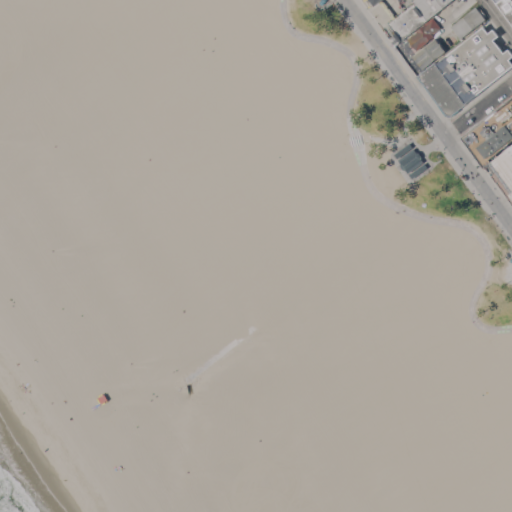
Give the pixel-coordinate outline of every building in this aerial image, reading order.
[(453,0),(401,42),(388,25),(415,3),(414,1),(415,0),(382,0),(375,6),(370,0),(453,0)] [(382,0),(389,8),(396,2),(394,1),(395,0),(382,0)] [(403,0),(406,3),(399,8),(392,0),(403,0)] [(511,0),(511,22),(495,0),(511,0)] [(476,7),(478,9),(479,8),(484,14),(483,15),(486,19),(461,39),(451,26),(476,7)] [(418,31),(417,31),(434,17),(442,27),(434,34),(436,37),(428,43),(427,42),(418,50),(409,39),(418,31)] [(453,116),(453,118),(448,118),(448,116),(446,113),(444,115),(439,109),(442,107),(441,106),(439,108),(437,105),(439,104),(419,76),(437,62),(438,64),(484,26),(489,33),(494,29),(500,36),(495,39),(505,52),(510,49),(511,51),(511,59),(511,60),(511,61),(511,68),(459,111),(460,112),(454,117),(453,115),(453,116)] [(437,39),(437,40),(438,39),(443,44),(442,45),(446,51),(424,69),(414,57),(437,39)] [(486,167),(463,138),(511,97),(511,142),(492,158),(494,160),(486,167)] [(394,154),(410,143),(413,147),(397,157),(394,154)] [(494,160),(511,145),(511,199),(488,167),(487,166),(494,160)] [(415,148),(417,151),(420,152),(422,155),(422,158),(424,161),(409,173),(407,169),(404,169),(401,166),(402,163),(399,159),(405,155),(415,148)] [(426,163),(428,167),(413,179),(410,174),(415,170),(426,163)] [(86,408),(93,403),(89,399),(96,393),(102,399),(88,411),(86,408)]
